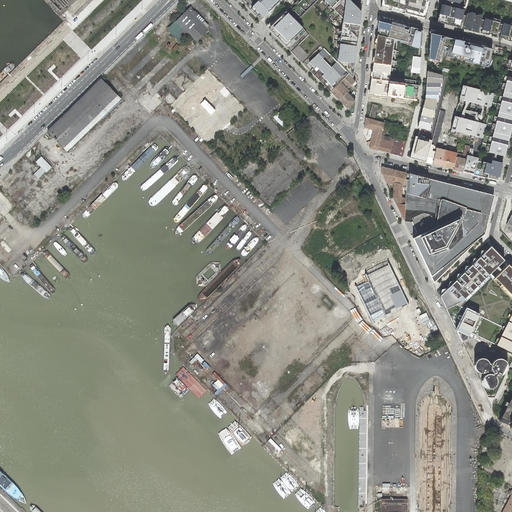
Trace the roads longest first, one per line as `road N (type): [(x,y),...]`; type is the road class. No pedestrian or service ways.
road 1 (residential): [(511,433),(492,421),(364,161)]
road 2 (tertiary): [(0,162),(169,0)]
road 3 (residential): [(347,133),(219,0)]
road 4 (residential): [(371,12),(511,47)]
road 5 (residential): [(503,189),(375,156),(364,161)]
road 6 (unknown): [(283,239),(184,337)]
road 7 (residential): [(347,133),(356,122),(371,12)]
